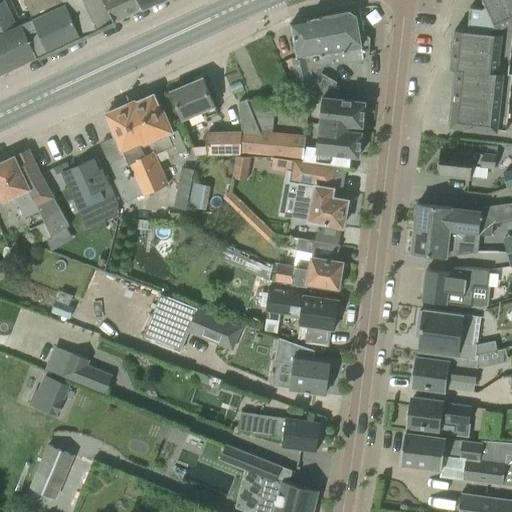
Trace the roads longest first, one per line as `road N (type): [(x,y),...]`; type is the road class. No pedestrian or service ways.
road 1 (tertiary): [(342,511),(403,0)]
road 2 (residential): [(0,143),(265,20),(260,0)]
road 3 (secondary): [(0,115),(251,0)]
road 4 (residential): [(191,0),(0,85)]
